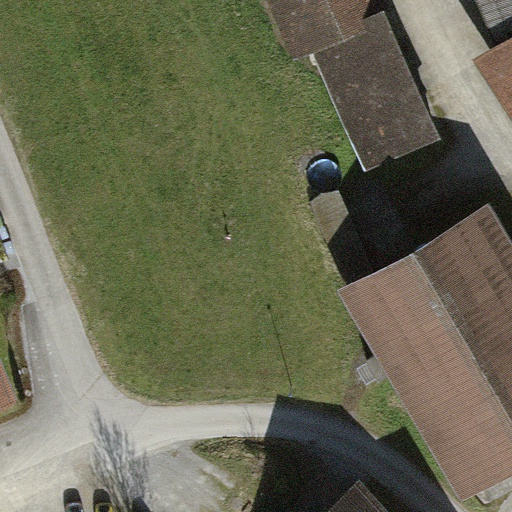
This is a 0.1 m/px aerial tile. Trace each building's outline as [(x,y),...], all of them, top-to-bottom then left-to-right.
[(374,175),(445,144),(380,0),(270,0),(297,59),(318,50),(374,175)] [(511,0),(479,0),(499,44),(478,59),(511,110),(511,0)] [(373,248),(347,202),(325,214),(351,260),(373,248)] [(469,483),(511,457),(511,258),(484,212),(353,291),(388,348),(371,358),(383,378),(400,368),(469,483)] [(0,403),(16,397),(0,359),(0,403)] [(384,511),(363,489),(338,511),(384,511)]
